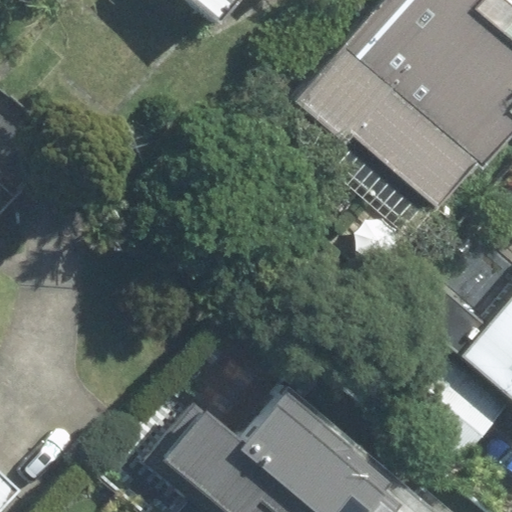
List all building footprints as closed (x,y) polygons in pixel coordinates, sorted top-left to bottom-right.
[(187,0),(212,23),(233,0),(187,0)] [(358,128),(435,198),(477,152),(486,160),(511,131),(511,0),(380,0),(302,86),(353,134),(358,128)] [(511,292),(466,351),(511,386),(511,292)] [(452,511),(231,333),(137,449),(215,511),(226,511),(238,497),(257,511),(452,511)] [(442,347),(396,402),(459,453),(504,398),(442,347)] [(0,499),(25,471),(0,448),(0,499)]
